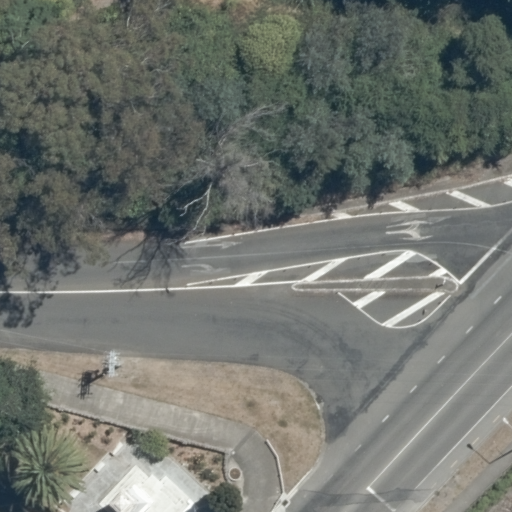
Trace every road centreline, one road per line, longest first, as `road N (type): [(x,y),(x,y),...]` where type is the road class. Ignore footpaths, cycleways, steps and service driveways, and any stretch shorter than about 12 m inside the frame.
road 1 (residential): [(511,332),(476,296),(444,283),(0,290)]
road 2 (trunk): [(348,511),(511,333)]
